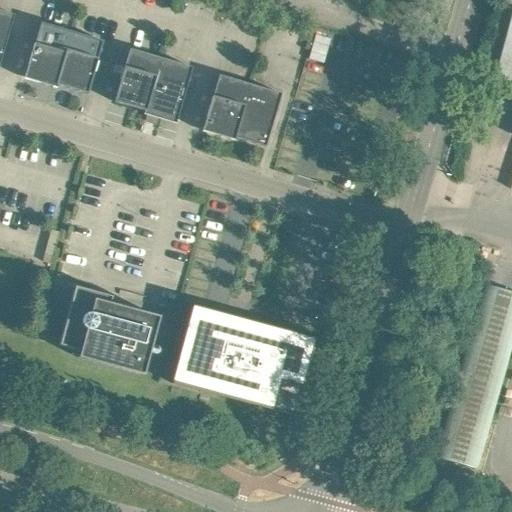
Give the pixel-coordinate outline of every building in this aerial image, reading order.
[(0,61),(7,38),(14,15),(0,11),(0,61)] [(103,42),(71,32),(40,23),(34,44),(23,79),(56,89),(57,86),(87,95),(103,42)] [(511,93),(511,24),(495,88),(511,93)] [(145,112),(160,59),(129,50),(120,82),(119,82),(113,102),(144,111),(145,112)] [(192,68),(160,59),(145,112),(144,111),(143,114),(175,124),(192,68)] [(234,138),(250,85),(218,76),(212,97),(201,132),(234,141),(235,138),(234,138)] [(281,94),(250,85),(234,138),(235,138),(265,147),(281,94)] [(79,351),(77,358),(143,376),(158,317),(109,304),(111,297),(109,297),(107,304),(96,301),(98,294),(74,287),(58,346),(79,351)] [(221,311),(190,303),(169,383),(295,417),(317,337),(251,320),(249,327),(219,319),(221,311)]
